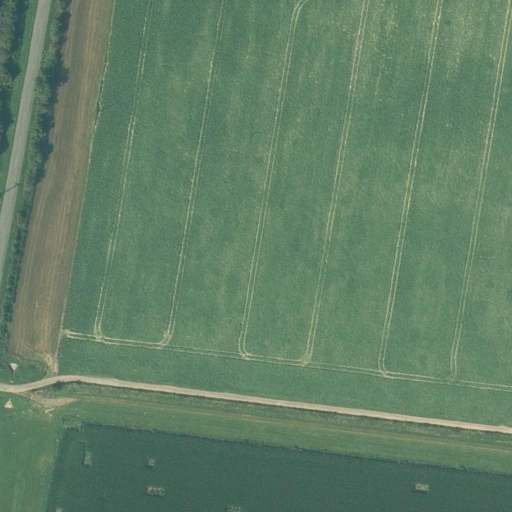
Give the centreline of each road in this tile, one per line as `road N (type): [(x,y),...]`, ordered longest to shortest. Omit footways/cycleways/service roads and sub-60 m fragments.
road 1 (track): [(0,389),(87,382),(511,433)]
road 2 (tertiary): [(45,0),(0,261)]
